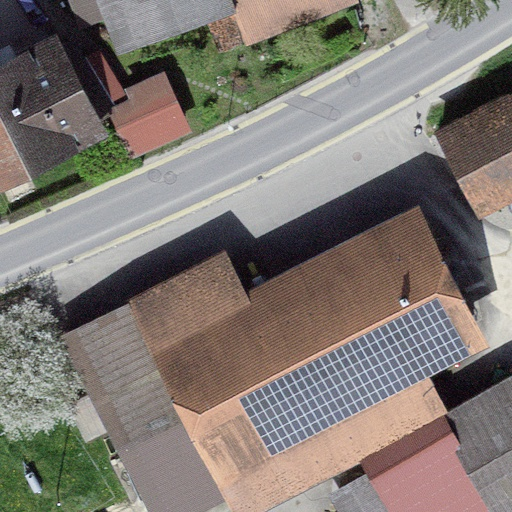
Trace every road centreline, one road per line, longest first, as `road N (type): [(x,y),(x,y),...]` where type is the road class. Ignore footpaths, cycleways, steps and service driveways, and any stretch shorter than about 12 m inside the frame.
road 1 (secondary): [(511,3),(245,153),(0,260)]
road 2 (track): [(384,81),(511,290)]
